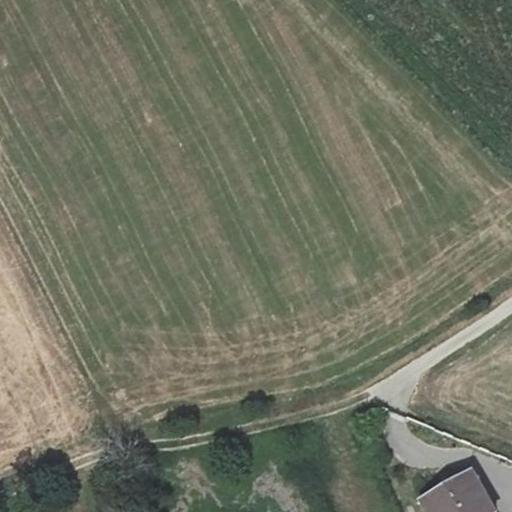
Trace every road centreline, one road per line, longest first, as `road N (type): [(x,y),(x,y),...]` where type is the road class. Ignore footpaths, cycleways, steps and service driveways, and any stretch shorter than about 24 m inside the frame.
road 1 (track): [(381,390),(200,440),(91,455),(0,495)]
road 2 (track): [(511,303),(381,390)]
road 3 (track): [(511,451),(411,411),(381,390)]
